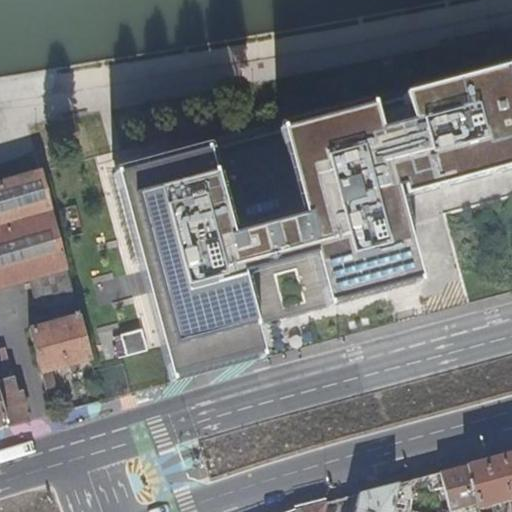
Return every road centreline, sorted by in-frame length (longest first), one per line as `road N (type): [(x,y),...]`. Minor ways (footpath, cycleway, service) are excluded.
road 1 (primary): [(511,331),(83,454)]
road 2 (primary): [(178,511),(511,413)]
